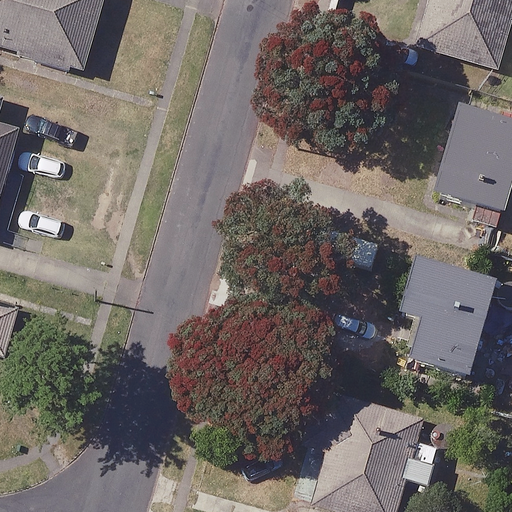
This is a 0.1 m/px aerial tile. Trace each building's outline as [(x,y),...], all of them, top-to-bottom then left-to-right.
[(102,0),(0,0),(0,48),(80,73),(102,0)] [(511,19),(511,0),(427,0),(415,49),(499,71),(511,19)] [(511,161),(511,123),(455,108),(432,195),(498,213),(511,161)] [(0,188),(14,135),(0,131),(0,188)] [(511,287),(408,257),(392,312),(415,319),(403,360),(464,378),(478,328),(511,338),(511,287)] [(0,352),(14,311),(0,306),(0,352)] [(415,421),(314,392),(299,445),(329,453),(314,506),(333,511),(393,511),(403,480),(426,487),(437,449),(409,441),(415,421)]
